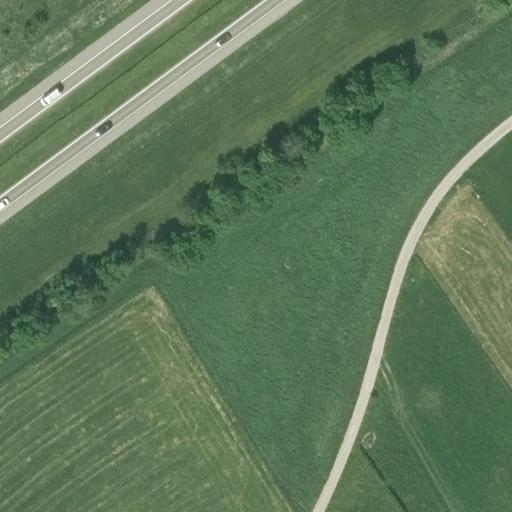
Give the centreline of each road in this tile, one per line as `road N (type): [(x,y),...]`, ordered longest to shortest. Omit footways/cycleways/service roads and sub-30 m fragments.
road 1 (unclassified): [(317,511),(363,401),(420,220),(457,170),(511,121)]
road 2 (primary): [(0,203),(276,0)]
road 3 (primary): [(178,0),(0,132)]
